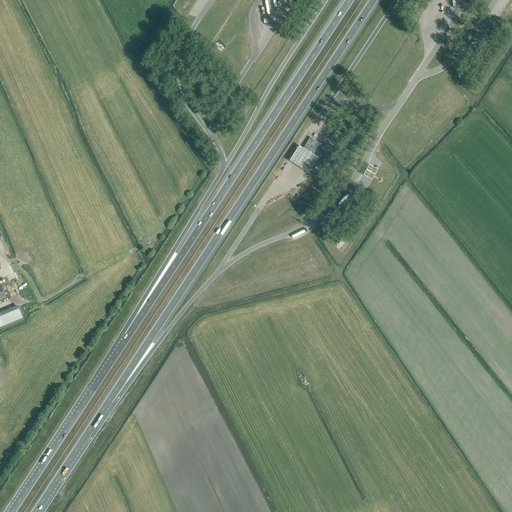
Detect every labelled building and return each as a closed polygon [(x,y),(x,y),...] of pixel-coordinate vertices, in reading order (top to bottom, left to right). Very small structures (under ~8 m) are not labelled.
[(312,155),(320,144),(310,137),(303,149),(312,155)] [(290,162),(311,176),(321,161),(300,147),(290,162)] [(370,181),(372,181),(377,171),(376,170),(371,167),(369,166),(363,177),(365,178),(370,181)] [(348,194),(340,203),(342,205),(350,195),(348,194)] [(8,290),(18,286),(16,282),(7,285),(8,290)] [(0,327),(23,318),(17,306),(0,313),(0,327)]
